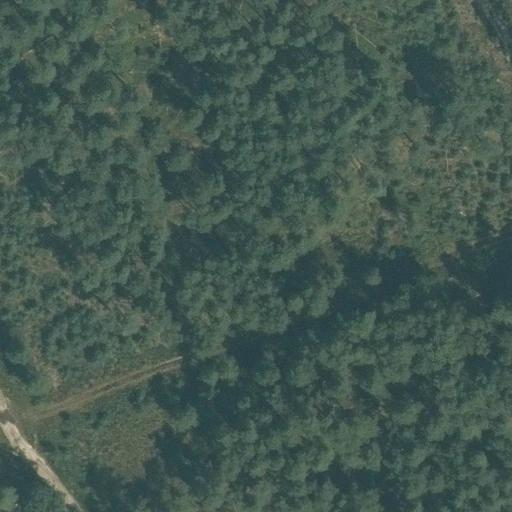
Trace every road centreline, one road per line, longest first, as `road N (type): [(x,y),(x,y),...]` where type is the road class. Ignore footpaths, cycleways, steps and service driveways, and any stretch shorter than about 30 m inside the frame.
road 1 (track): [(511,243),(34,418)]
road 2 (track): [(0,356),(86,511)]
